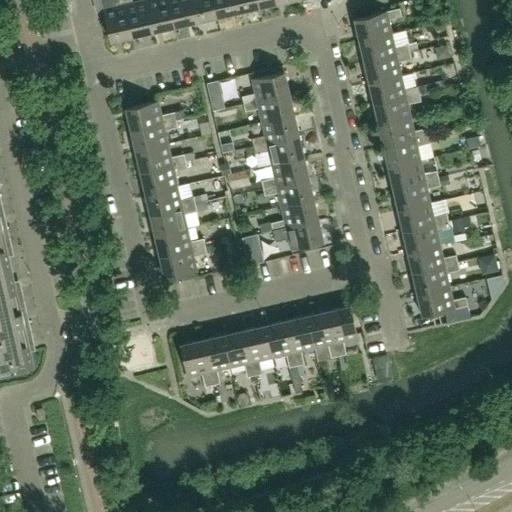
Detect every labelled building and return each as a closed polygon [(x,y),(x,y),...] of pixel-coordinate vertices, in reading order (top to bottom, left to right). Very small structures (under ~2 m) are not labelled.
[(123,0),(100,0),(110,41),(132,36),(123,0)] [(123,0),(132,36),(153,32),(145,0),(142,0),(132,2),(131,0),(123,0)] [(174,27),(168,0),(145,0),(153,32),(174,27)] [(196,22),(190,0),(168,0),(174,27),(196,22)] [(217,17),(212,0),(190,0),(196,22),(217,17)] [(238,12),(235,0),(212,0),(217,17),(238,12)] [(259,7),(257,0),(235,0),(238,12),(259,7)] [(391,32),(388,19),(402,16),(400,8),(354,18),(359,40),(391,32)] [(394,46),(391,32),(359,40),(364,61),(409,51),(408,43),(394,46)] [(415,41),(408,43),(409,51),(417,49),(415,41)] [(446,44),(434,47),(436,55),(441,58),(449,56),(446,44)] [(401,75),(398,62),(411,58),(409,51),(364,61),(369,82),(401,75)] [(289,93),(284,71),(252,79),(255,93),(242,96),(244,103),(289,93)] [(417,85),(404,88),(401,75),(369,82),(374,103),(419,93),(417,85)] [(437,81),(417,85),(419,93),(439,88),(443,87),(441,80),(437,81)] [(294,114),(289,93),(244,103),(245,111),(259,108),(262,122),(294,114)] [(378,124),(411,117),(408,104),(421,101),(419,93),(374,103),(378,124)] [(222,95),(210,98),(213,110),(225,108),(222,95)] [(161,115),(158,100),(125,108),(130,129),(176,119),(184,117),(183,110),(161,115)] [(299,135),(294,114),(262,122),(265,135),(251,138),(253,146),(299,135)] [(414,130),(411,117),(378,124),(383,146),(429,135),(427,127),(414,130)] [(168,143),(165,130),(178,127),(176,119),(130,129),(135,151),(168,143)] [(478,134),(465,137),(468,148),(481,145),(478,134)] [(304,156),(299,135),(253,146),(255,154),(268,151),(271,164),(304,156)] [(420,159),(417,146),(431,143),(429,135),(383,146),(388,167),(420,159)] [(233,142),(220,144),(222,153),(235,150),(233,142)] [(171,157),(168,143),(135,151),(140,172),(186,161),(184,154),(171,157)] [(478,148),(470,149),(473,160),(481,158),(478,148)] [(193,152),(184,154),(186,161),(195,159),(193,152)] [(309,178),(304,156),(271,164),(275,177),(261,180),(263,188),(309,178)] [(424,173),(420,159),(388,167),(393,188),(439,177),(437,170),(424,173)] [(177,185),(174,172),(187,169),(186,161),(140,172),(145,193),(177,185)] [(229,162),(220,164),(223,175),(232,173),(229,162)] [(447,176),(439,177),(440,185),(449,183),(447,176)] [(430,202),(427,188),(440,185),(439,177),(393,188),(398,209),(430,202)] [(313,199),(309,178),(263,188),(265,196),(278,193),(281,206),(313,199)] [(252,191),(263,188),(261,180),(250,183),(252,191)] [(206,201),(205,193),(180,199),(177,185),(145,193),(150,214),(196,204),(206,201)] [(0,271),(12,269),(7,248),(12,247),(0,194),(0,271)] [(318,220),(313,199),(281,206),(284,220),(271,223),(273,230),(318,220)] [(206,201),(196,204),(197,211),(207,209),(206,201)] [(448,220),(447,212),(433,215),(430,202),(398,209),(403,230),(448,220)] [(197,211),(196,204),(150,214),(155,235),(187,228),(184,214),(197,211)] [(489,212),(482,214),(485,225),(492,223),(489,212)] [(462,216),(451,219),(453,230),(464,228),(462,216)] [(201,237),(228,230),(225,220),(198,228),(201,237)] [(318,220),(273,230),(275,242),(289,239),(291,249),(323,242),(318,220)] [(440,244),(437,230),(450,227),(448,220),(403,230),(408,251),(440,244)] [(273,230),(271,223),(261,225),(263,233),(273,230)] [(190,241),(187,228),(155,235),(160,256),(205,246),(203,238),(190,241)] [(257,233),(242,237),(245,249),(260,245),(257,233)] [(236,257),(233,242),(225,244),(228,259),(236,257)] [(443,257),(440,244),(408,251),(413,272),(458,262),(456,254),(443,257)] [(197,271),(194,256),(207,253),(205,246),(160,256),(165,278),(197,271)] [(278,259),(266,264),(271,279),(283,274),(278,259)] [(450,286),(447,272),(460,269),(458,262),(413,272),(417,294),(450,286)] [(0,371),(34,364),(29,343),(34,342),(21,288),(16,289),(12,269),(0,271),(0,371)] [(453,299),(450,286),(417,294),(422,315),(468,305),(466,296),(453,299)] [(351,306),(350,305),(328,310),(339,356),(346,354),(343,341),(358,337),(351,306)] [(339,356),(328,310),(307,315),(315,347),(328,344),(331,357),(339,356)] [(286,320),(297,368),(305,366),(301,350),(315,347),(307,315),(286,320)] [(290,370),(297,368),(286,320),(265,325),(272,357),(286,354),(290,370)] [(272,357),(265,325),(244,330),(254,375),(262,373),(259,360),(272,357)] [(254,375),(244,330),(223,334),(230,367),(244,364),(247,377),(254,375)] [(378,332),(360,337),(365,354),(383,349),(378,332)] [(230,367),(223,334),(202,339),(212,384),(212,385),(220,383),(217,370),(230,367)] [(212,384),(202,339),(180,344),(180,347),(187,377),(202,373),(205,387),(212,385),(212,384)] [(386,353),(371,357),(374,369),(389,365),(386,353)] [(328,383),(325,384),(328,396),(335,395),(333,386),(331,384),(328,383)] [(238,394),(237,398),(238,402),(242,405),(247,404),(249,400),(247,395),(244,393),(238,394)]
